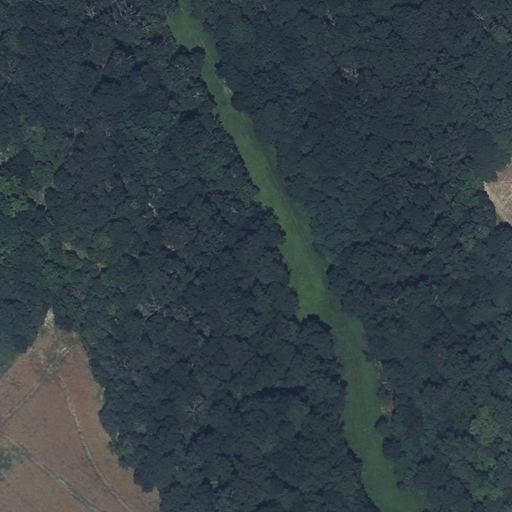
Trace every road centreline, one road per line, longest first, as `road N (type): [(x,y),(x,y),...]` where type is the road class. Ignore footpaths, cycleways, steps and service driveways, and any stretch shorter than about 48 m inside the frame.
road 1 (track): [(353,475),(290,489),(202,480),(181,461),(182,361),(168,316),(141,256),(72,148),(105,85)]
road 2 (track): [(184,0),(356,362),(359,434),(379,511)]
road 3 (track): [(332,307),(363,284),(421,311),(442,308),(458,288),(467,264),(455,232),(390,156),(403,134),(452,119),(479,95),(489,61),(485,29),(466,0)]
road 4 (track): [(199,33),(222,24),(263,39),(378,0)]
road 5 (track): [(45,187),(71,248),(168,316)]
road 6 (track): [(319,25),(366,137),(390,156)]
